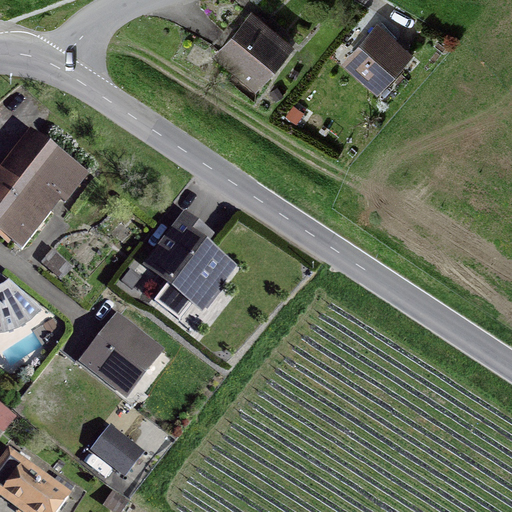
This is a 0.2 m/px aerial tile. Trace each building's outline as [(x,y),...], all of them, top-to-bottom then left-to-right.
[(241,65),(259,80),(288,46),(251,15),(218,53),(237,69),(241,65)] [(378,89),(408,56),(376,27),(346,60),(378,89)] [(35,136),(0,181),(0,233),(21,250),(60,200),(70,208),(91,180),(35,136)] [(169,244),(150,268),(169,283),(154,302),(179,321),(205,287),(220,284),(232,269),(202,245),(208,237),(184,218),(166,242),(169,244)] [(60,278),(69,268),(53,253),(44,263),(60,278)] [(17,327),(28,320),(38,309),(0,278),(0,332),(4,332),(17,327)] [(140,365),(146,370),(160,352),(116,318),(83,362),(121,391),(140,365)] [(0,406),(0,421),(5,425),(12,417),(0,406)] [(94,450),(125,474),(140,455),(109,430),(94,450)] [(0,466),(0,494),(24,511),(56,511),(68,497),(9,454),(0,466)]
